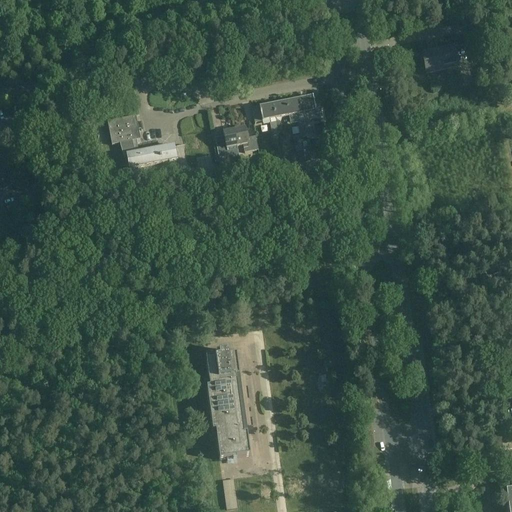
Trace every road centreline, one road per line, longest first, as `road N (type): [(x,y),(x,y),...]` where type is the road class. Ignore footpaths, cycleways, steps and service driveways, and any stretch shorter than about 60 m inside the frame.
road 1 (unclassified): [(0,90),(90,73),(243,97),(339,79)]
road 2 (secondary): [(0,46),(239,0)]
